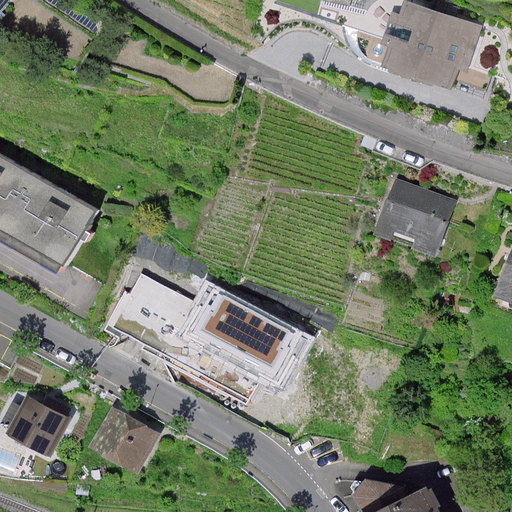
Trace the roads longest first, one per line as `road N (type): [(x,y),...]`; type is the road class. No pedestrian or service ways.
road 1 (residential): [(511,172),(268,79),(134,0)]
road 2 (tertiary): [(0,307),(257,447),(318,511)]
